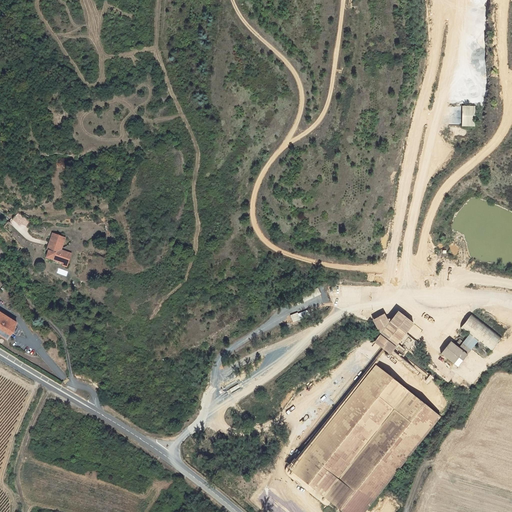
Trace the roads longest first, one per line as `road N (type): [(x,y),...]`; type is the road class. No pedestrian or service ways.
road 1 (tertiary): [(0,354),(164,455),(237,511)]
road 2 (unknown): [(496,142),(444,192),(425,235),(415,299)]
